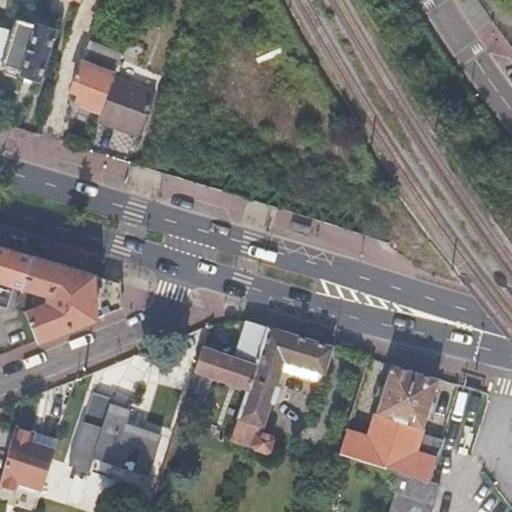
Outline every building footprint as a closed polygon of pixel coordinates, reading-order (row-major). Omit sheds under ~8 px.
[(0,63),(37,74),(52,26),(0,9),(0,63)] [(102,110),(115,77),(122,57),(90,45),(73,88),(87,93),(83,103),(102,110)] [(139,137),(155,93),(115,77),(102,110),(98,121),(139,137)] [(50,303),(12,319),(0,323),(0,327),(10,353),(122,306),(119,282),(30,255),(21,287),(48,295),(50,303)] [(205,341),(195,371),(248,388),(267,324),(247,318),(236,356),(218,350),(219,346),(205,341)] [(232,440),(270,452),(274,439),(259,434),(269,403),(272,403),(277,388),(274,386),(283,359),(323,372),(332,344),(267,324),(248,388),(232,440)] [(341,452),(400,472),(431,483),(439,458),(416,450),(439,376),(393,362),(369,435),(349,429),(341,452)] [(93,392),(73,451),(69,464),(89,471),(93,457),(148,475),(161,435),(126,424),(131,411),(111,405),(113,399),(93,392)] [(30,434),(9,430),(0,461),(0,503),(34,510),(39,496),(54,448),(29,443),(30,434)] [(386,511),(431,511),(433,508),(431,483),(400,472),(393,492),(386,511)]
